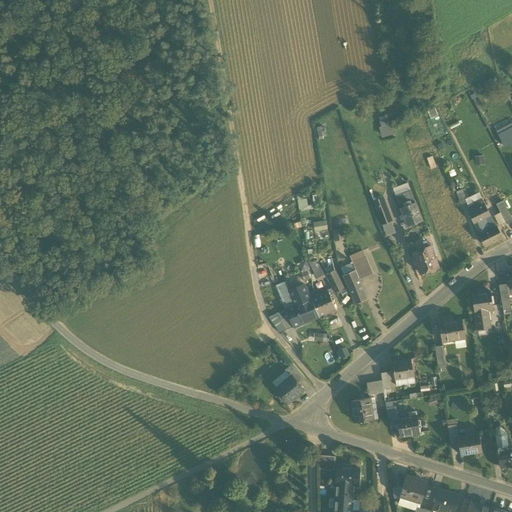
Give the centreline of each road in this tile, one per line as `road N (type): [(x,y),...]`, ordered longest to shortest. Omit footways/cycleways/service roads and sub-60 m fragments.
road 1 (track): [(324,393),(264,321),(209,0)]
road 2 (unclassified): [(0,266),(74,343),(118,371),(292,423)]
road 3 (residential): [(511,246),(482,262),(292,423)]
road 4 (residential): [(292,423),(511,492)]
road 5 (unclassified): [(292,423),(109,511)]
